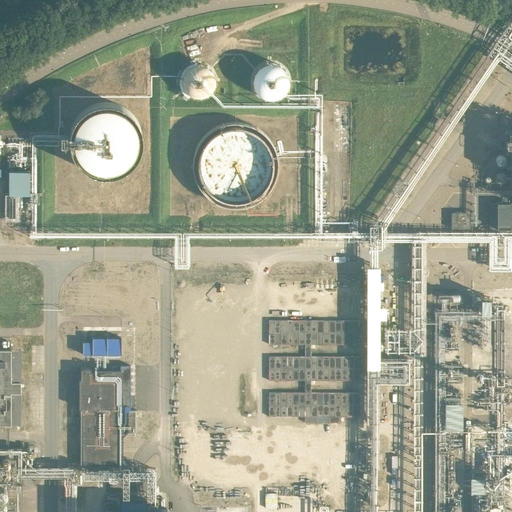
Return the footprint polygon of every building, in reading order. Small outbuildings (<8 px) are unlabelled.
[(269,99),(273,99),(276,98),(279,97),(282,95),(284,93),(286,90),(287,88),(288,84),(289,81),(288,78),(287,75),(286,72),(284,69),(282,67),(279,65),(276,64),(273,63),(270,63),(267,63),(264,64),(261,66),(258,68),(256,70),(254,73),(253,76),(252,79),(252,82),(253,86),(254,89),(256,92),(258,94),(260,96),(263,98),(266,99),(269,99)] [(198,97),(201,97),(204,96),(207,95),(209,94),(211,92),(213,89),(215,86),(215,83),(215,80),(215,77),(214,74),(213,72),(211,69),(209,67),(206,66),(203,65),(200,64),(197,64),(194,65),(191,66),(189,68),(186,70),(185,72),(183,75),(183,78),(182,81),(183,84),(184,87),(185,90),(187,92),(189,94),(192,96),(195,97),(198,97)] [(107,175),(111,175),(116,174),(120,172),(124,170),(128,168),(131,165),(134,161),(137,158),(139,154),(141,150),(142,145),(142,141),(142,136),(141,132),(140,127),(139,123),(137,119),(134,116),(131,112),(127,109),(124,107),(120,105),(115,104),(111,103),(106,102),(102,102),(97,103),(93,104),(89,106),(85,108),(82,111),(78,114),(75,118),(73,122),(71,126),(70,130),(69,135),(69,139),(69,144),(70,148),(71,152),(73,156),(76,160),(79,164),(82,167),(86,169),(89,172),(94,173),(98,175),(102,175),(107,175)] [(426,122),(430,125),(435,118),(431,115),(426,122)] [(271,142),(268,138),(265,134),(261,131),(257,128),(253,126),(248,124),(244,123),(239,122),(234,122),(229,122),(224,123),(220,125),(215,127),(211,129),(207,132),(204,136),(201,140),(198,144),(196,148),(194,153),(193,157),(193,162),(193,167),(193,172),(194,177),(196,181),(198,185),(201,190),(204,193),(207,197),(211,200),(215,202),(220,204),(224,206),(229,207),(234,207),(239,207),(244,206),(248,205),(253,203),(257,201),(261,198),(265,195),(268,192),(271,188),(273,183),(275,179),(277,174),(277,169),(278,165),(277,160),(277,155),(275,150),(273,146),(271,142)] [(481,186),(511,186),(511,131),(511,132),(481,172),(481,186)] [(9,195),(30,195),(30,171),(9,171),(9,195)] [(475,176),(465,176),(465,209),(476,209),(475,176)] [(497,229),(511,228),(511,202),(497,203),(497,229)] [(455,213),(455,228),(455,229),(466,229),(466,213),(455,213)] [(350,306),(359,306),(358,283),(350,284),(350,306)] [(480,313),(489,313),(489,300),(480,300),(480,313)] [(318,326),(318,319),(269,318),(269,343),(306,343),(306,355),(269,354),(269,379),(310,380),(310,373),(311,373),(312,362),(326,362),(331,362),(331,356),(312,355),(312,326),(318,326)] [(105,354),(121,355),(121,335),(92,334),(92,339),(83,338),(83,351),(97,352),(97,362),(105,362),(105,354)] [(176,344),(176,466),(299,466),(299,424),(218,424),(218,344),(176,344)] [(11,350),(0,350),(0,425),(11,425),(11,393),(21,393),(21,382),(11,382),(11,350)] [(81,466),(120,466),(120,416),(123,416),(123,433),(135,433),(135,410),(122,410),(122,371),(81,371),(81,466)] [(245,374),(245,411),(257,411),(257,374),(245,374)] [(359,415),(359,391),(269,391),(269,415),(305,415),(305,421),(334,420),(334,415),(359,415)] [(471,472),(470,484),(484,485),(485,473),(471,472)] [(257,483),(257,511),(311,511),(312,484),(257,483)] [(111,511),(165,511),(165,492),(111,492),(111,511)]
